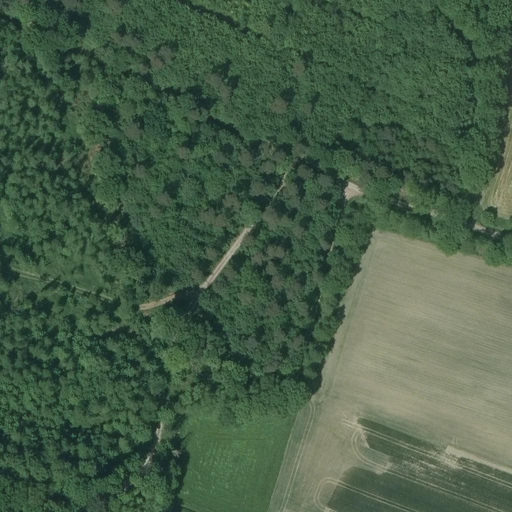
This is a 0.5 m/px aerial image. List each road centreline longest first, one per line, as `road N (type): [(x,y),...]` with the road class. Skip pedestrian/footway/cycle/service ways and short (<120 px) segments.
road 1 (track): [(511,241),(298,166),(169,337),(149,459),(84,511)]
road 2 (track): [(0,32),(298,166)]
road 3 (track): [(0,266),(143,306),(194,299)]
